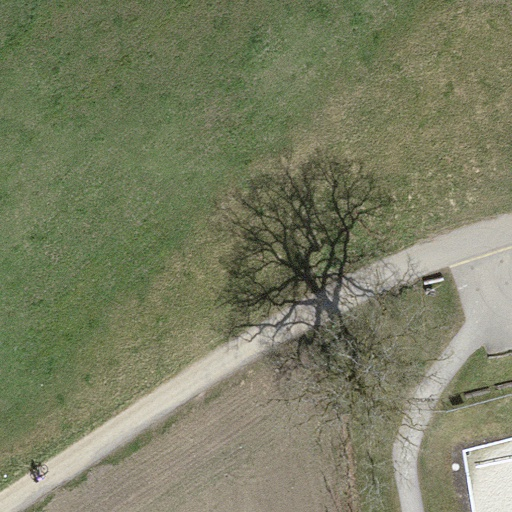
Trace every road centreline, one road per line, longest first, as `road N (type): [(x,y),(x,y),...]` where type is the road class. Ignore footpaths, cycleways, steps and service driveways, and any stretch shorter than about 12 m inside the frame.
road 1 (track): [(0,498),(311,311)]
road 2 (track): [(511,303),(421,407),(406,439),(413,511)]
road 3 (unclassified): [(311,311),(391,268),(511,229)]
